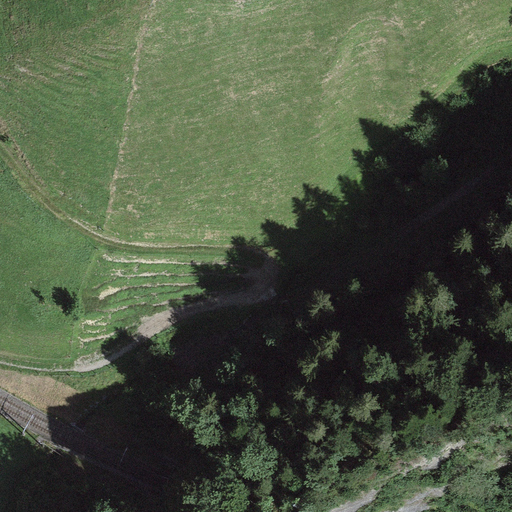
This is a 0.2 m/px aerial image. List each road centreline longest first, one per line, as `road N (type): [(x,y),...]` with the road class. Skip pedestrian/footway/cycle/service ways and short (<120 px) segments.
road 1 (track): [(0,363),(90,362),(169,318),(248,291),(364,159),(485,60),(511,50)]
road 2 (track): [(0,141),(53,205),(96,235),(139,246),(234,248),(271,266)]
road 3 (track): [(248,291),(290,299),(511,150)]
